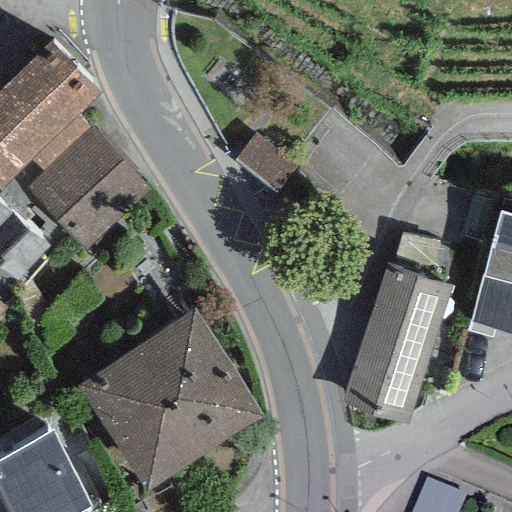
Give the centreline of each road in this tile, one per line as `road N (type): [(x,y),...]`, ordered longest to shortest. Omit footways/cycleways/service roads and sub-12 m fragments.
road 1 (tertiary): [(299,511),(296,415),(284,358),(121,82),(113,0)]
road 2 (residential): [(305,511),(511,394)]
